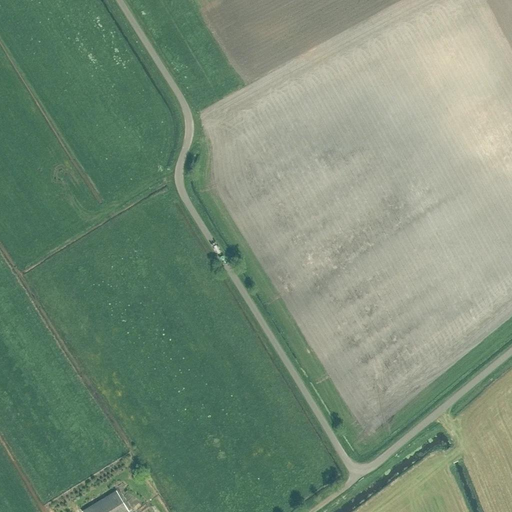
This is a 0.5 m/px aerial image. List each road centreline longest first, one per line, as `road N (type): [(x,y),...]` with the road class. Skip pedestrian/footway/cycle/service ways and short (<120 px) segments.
road 1 (unclassified): [(358,476),(179,189),(186,115),(119,0)]
road 2 (unclassified): [(358,476),(511,350)]
